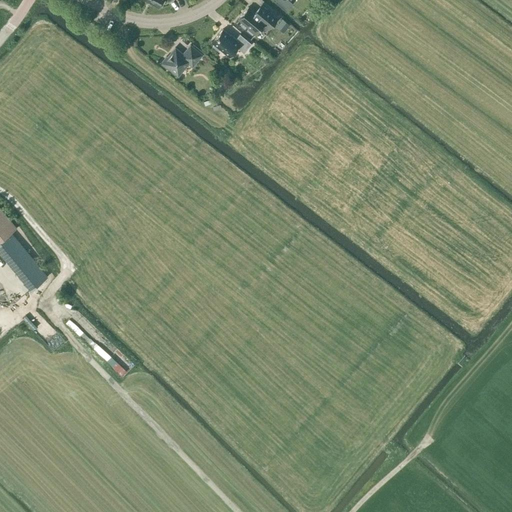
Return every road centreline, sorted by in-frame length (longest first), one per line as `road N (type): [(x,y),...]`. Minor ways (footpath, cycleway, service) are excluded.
road 1 (track): [(0,282),(41,312),(232,511)]
road 2 (track): [(33,307),(68,264),(0,190)]
road 3 (residential): [(83,0),(151,24),(192,17),(219,0)]
